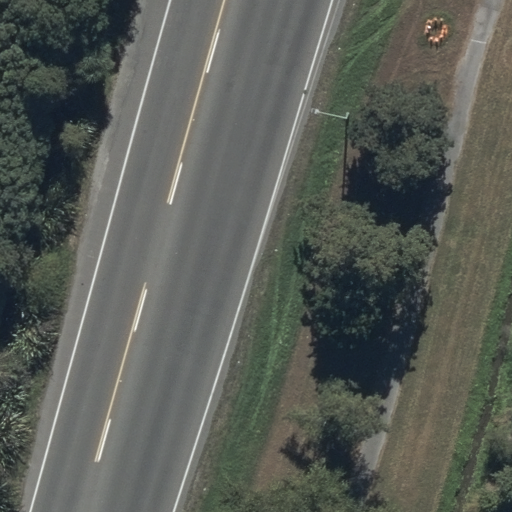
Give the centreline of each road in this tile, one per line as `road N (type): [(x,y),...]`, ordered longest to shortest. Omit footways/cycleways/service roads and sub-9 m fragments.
road 1 (trunk): [(53,511),(196,0)]
road 2 (trunk): [(306,0),(134,492)]
road 3 (trunk): [(262,0),(134,492)]
